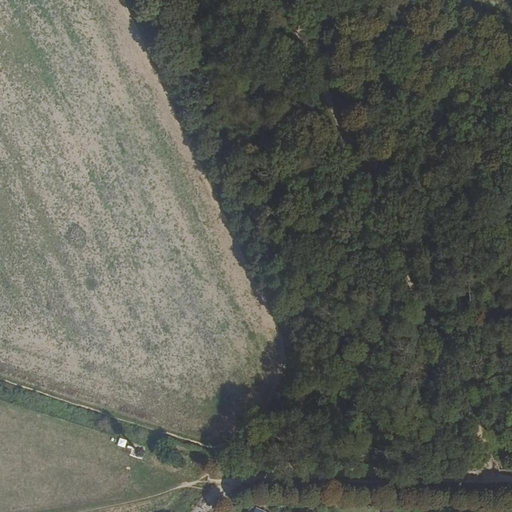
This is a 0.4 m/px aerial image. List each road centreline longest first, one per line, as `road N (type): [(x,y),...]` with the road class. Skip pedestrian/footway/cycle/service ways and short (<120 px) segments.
road 1 (track): [(493,475),(284,0)]
road 2 (track): [(219,489),(226,482),(511,476)]
road 3 (track): [(360,170),(483,129),(511,76)]
road 4 (track): [(40,511),(226,482)]
